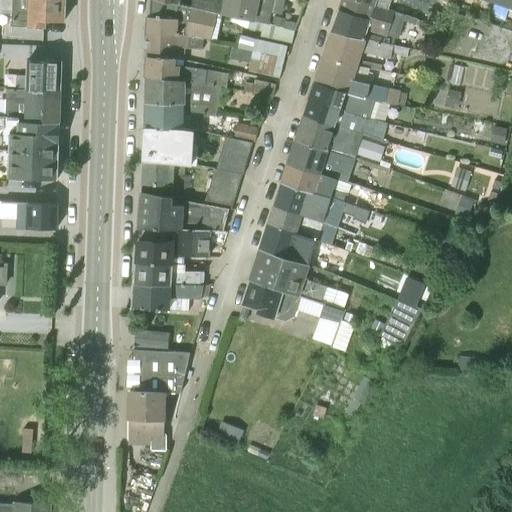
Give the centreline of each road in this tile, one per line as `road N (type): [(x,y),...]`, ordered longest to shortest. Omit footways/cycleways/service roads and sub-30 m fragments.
road 1 (residential): [(320,0),(153,511)]
road 2 (secondary): [(105,0),(95,346)]
road 3 (secondary): [(89,511),(95,346)]
